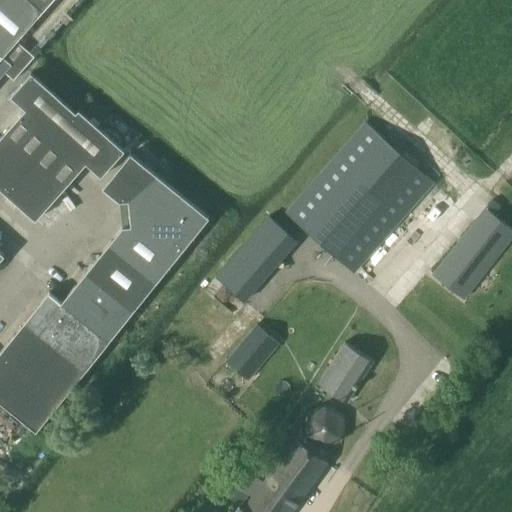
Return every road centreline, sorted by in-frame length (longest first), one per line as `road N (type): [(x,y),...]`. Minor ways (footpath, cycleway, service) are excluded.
road 1 (track): [(393,312),(511,164)]
road 2 (unclassified): [(100,208),(63,251),(38,247),(0,214)]
